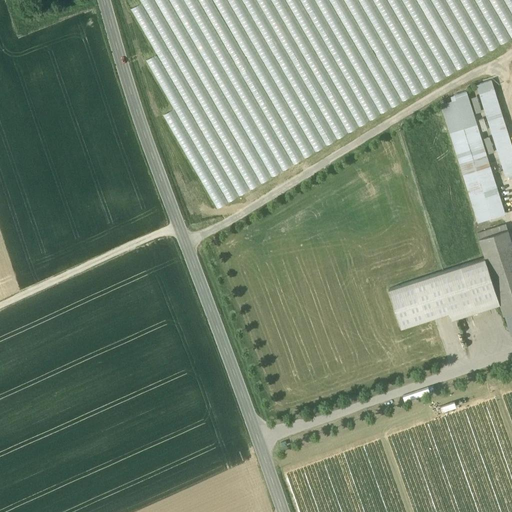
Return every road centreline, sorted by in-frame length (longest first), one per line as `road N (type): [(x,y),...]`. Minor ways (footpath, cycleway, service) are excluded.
road 1 (tertiary): [(110,0),(284,511)]
road 2 (track): [(511,54),(189,242)]
road 3 (track): [(184,230),(0,311)]
